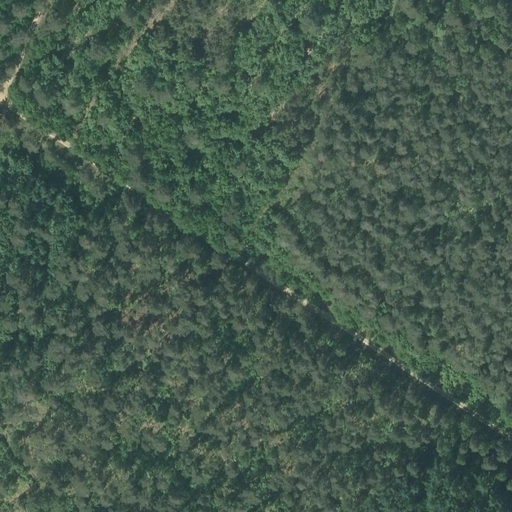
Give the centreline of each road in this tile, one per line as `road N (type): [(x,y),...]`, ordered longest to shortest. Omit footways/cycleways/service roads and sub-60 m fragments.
road 1 (track): [(0,82),(429,363)]
road 2 (track): [(511,191),(429,363)]
